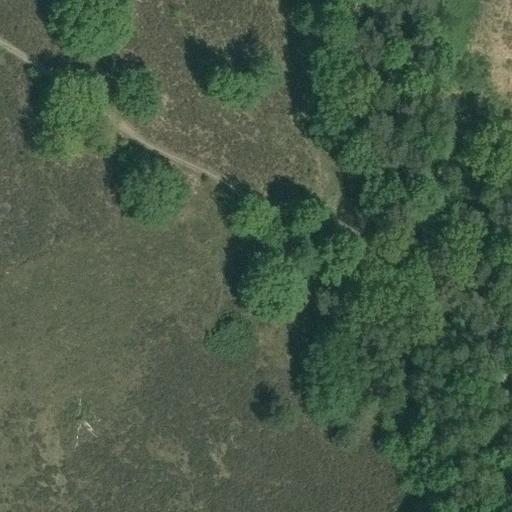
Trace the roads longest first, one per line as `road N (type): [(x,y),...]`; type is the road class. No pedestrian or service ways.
road 1 (track): [(282,0),(307,87),(382,271)]
road 2 (track): [(511,375),(450,341),(382,271)]
